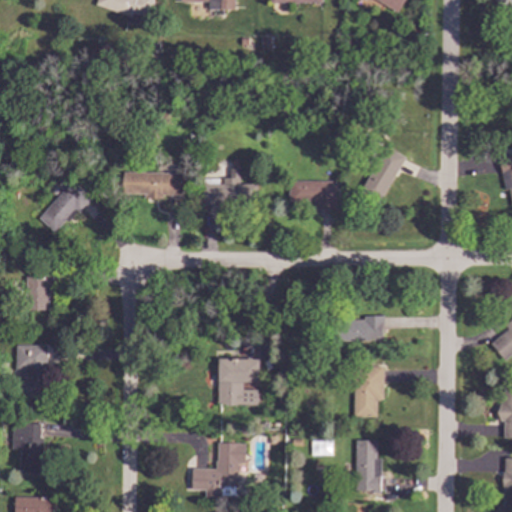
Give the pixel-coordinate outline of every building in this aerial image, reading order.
[(153,0),(153,15),(141,15),(141,23),(127,23),(127,16),(94,5),(95,0),(153,0)] [(234,0),(235,9),(208,10),(208,2),(181,2),(180,0),(234,0)] [(403,0),(396,12),(382,3),(378,9),(371,5),(374,0),(363,0),(367,3),(362,10),(355,6),(358,0),(403,0)] [(511,0),(511,7),(506,13),(493,0),(511,0)] [(354,45),(345,45),(346,35),(354,35),(354,45)] [(380,144),(404,156),(383,200),(359,188),(380,144)] [(511,161),(511,206),(509,189),(504,190),(499,165),(511,161)] [(121,169),(120,193),(144,194),(144,197),(162,198),(162,195),(184,196),(184,171),(121,169)] [(224,169),(223,185),(201,184),(200,205),(254,207),(255,184),(240,183),(241,169),(224,169)] [(71,178),(92,197),(68,225),(47,206),(71,178)] [(334,181),(334,210),(319,210),(319,204),(290,203),(290,181),(334,181)] [(25,277),(25,287),(28,288),(27,308),(47,309),(48,293),(52,293),(53,278),(25,277)] [(385,308),(355,305),(355,310),(324,307),(322,338),(361,341),(361,332),(383,333),(385,308)] [(511,355),(506,361),(490,343),(507,329),(504,326),(511,318),(511,355)] [(15,344),(15,369),(23,369),(23,393),(46,393),(47,344),(15,344)] [(217,357),(217,404),(259,404),(260,389),(244,389),(244,382),(259,382),(260,358),(217,357)] [(382,370),(382,399),(376,399),(377,417),(351,417),(351,371),(382,370)] [(511,386),(511,438),(502,438),(502,422),(497,422),(498,400),(504,401),(504,386),(511,386)] [(40,424),(39,474),(18,474),(18,451),(10,451),(10,424),(40,424)] [(354,439),(354,491),(379,491),(380,459),(376,458),(376,440),(354,439)] [(217,441),(216,469),(192,468),(191,489),(220,490),(221,477),(245,478),(246,442),(217,441)] [(503,457),(511,457),(511,510),(499,510),(503,457)] [(14,496),(13,511),(50,511),(51,497),(14,496)]
